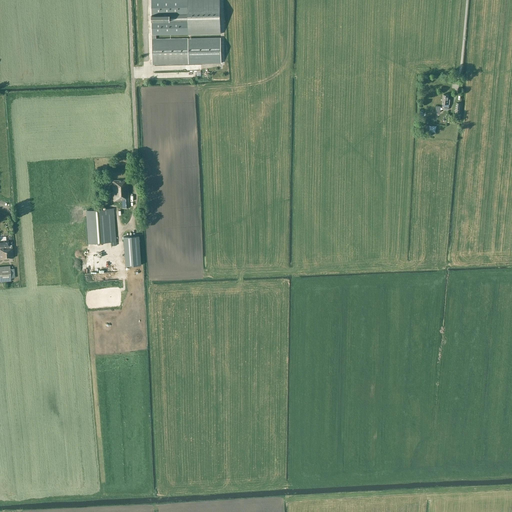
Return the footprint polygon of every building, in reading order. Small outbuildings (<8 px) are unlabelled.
[(150,0),(152,64),(221,63),(220,37),(156,39),(156,35),(220,34),(218,0),(150,0)] [(127,179),(112,180),(113,185),(111,185),(112,200),(113,200),(117,200),(117,201),(122,201),(122,207),(129,207),(127,179)] [(113,208),(86,210),(89,243),(111,241),(111,245),(116,245),(113,208)] [(140,253),(138,236),(123,237),(124,253),(125,266),(141,265),(140,253)] [(8,242),(8,240),(0,240),(0,259),(9,259),(9,258),(13,258),(12,241),(8,242)] [(95,255),(87,255),(88,271),(96,270),(95,255)] [(0,281),(11,281),(10,266),(0,266),(0,281)]
